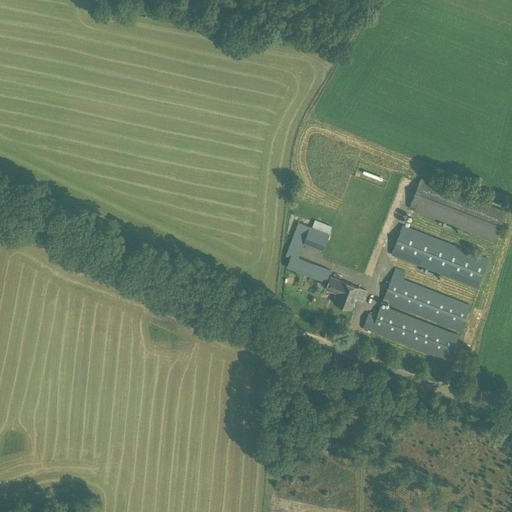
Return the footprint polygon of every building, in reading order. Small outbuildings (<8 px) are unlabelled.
[(495,242),(506,212),(420,178),(409,208),(495,242)] [(298,222),(285,256),(290,257),(291,255),(297,257),(302,244),(309,226),(298,222)] [(476,288),(488,258),(402,225),(391,255),(476,288)] [(322,251),(329,233),(309,226),(302,244),(322,251)] [(325,283),(330,270),(297,257),(291,255),(290,257),(286,267),(325,283)] [(460,331),(470,305),(403,279),(406,272),(395,268),(382,301),(460,331)] [(367,290),(331,276),(326,289),(337,293),(334,301),(352,308),(356,297),(363,300),(367,290)] [(457,336),(381,306),(376,317),(368,314),(363,327),(365,327),(364,329),(367,331),(368,329),(448,360),(457,336)]
